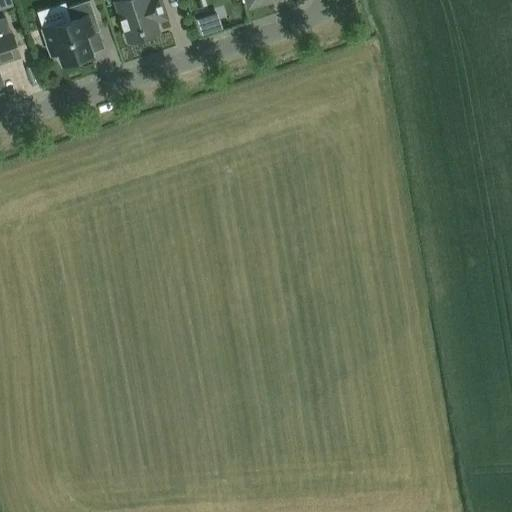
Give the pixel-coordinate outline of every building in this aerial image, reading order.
[(12,0),(16,17),(32,13),(28,0),(12,0)] [(85,34),(97,30),(99,29),(88,0),(87,0),(66,7),(70,20),(42,29),(50,54),(57,52),(61,63),(92,53),(85,34)] [(155,21),(166,18),(160,0),(117,0),(114,1),(128,41),(158,31),(155,21)] [(0,83),(2,83),(0,77),(0,62),(19,56),(11,32),(10,32),(5,17),(0,18),(0,83)] [(222,40),(239,36),(235,19),(218,23),(222,40)]
